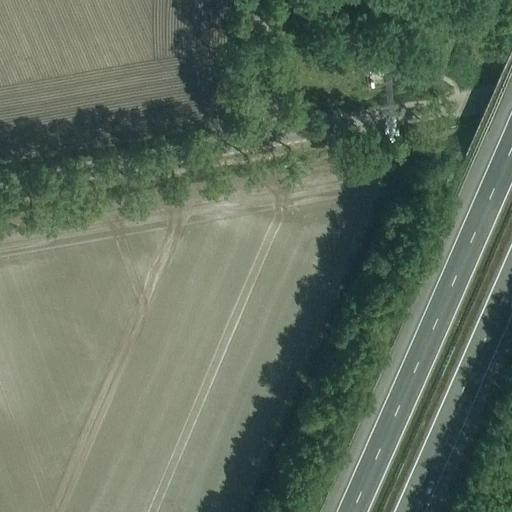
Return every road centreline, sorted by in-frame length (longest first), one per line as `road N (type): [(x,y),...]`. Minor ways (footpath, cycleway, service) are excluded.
road 1 (motorway): [(511,147),(352,511)]
road 2 (tertiary): [(269,138),(0,186)]
road 3 (motorway): [(411,511),(511,280)]
road 4 (tertiary): [(511,96),(269,138)]
road 5 (unclassified): [(269,138),(260,0)]
